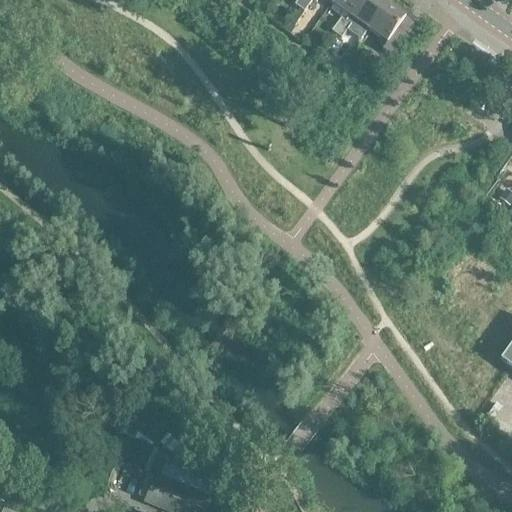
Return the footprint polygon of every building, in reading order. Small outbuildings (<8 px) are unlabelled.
[(299,9),(292,19),(297,23),(304,12),(308,6),(299,0),(295,6),(299,9)] [(335,0),(331,6),(350,19),(362,0),(335,0)] [(377,0),(362,0),(350,19),(368,32),(387,6),(377,0)] [(400,10),(397,14),(387,6),(368,32),(379,40),(382,52),(385,54),(392,59),(418,23),(400,10)] [(337,27),(346,33),(351,27),(341,20),(337,27)] [(346,33),(337,27),(332,33),(342,40),(346,33)] [(511,195),(506,191),(499,200),(510,208),(511,204),(511,195)] [(511,346),(500,363),(511,372),(511,346)] [(133,442),(124,464),(143,472),(151,450),(133,442)] [(156,477),(144,504),(163,511),(206,511),(211,500),(208,498),(214,483),(166,463),(160,478),(156,477)]
